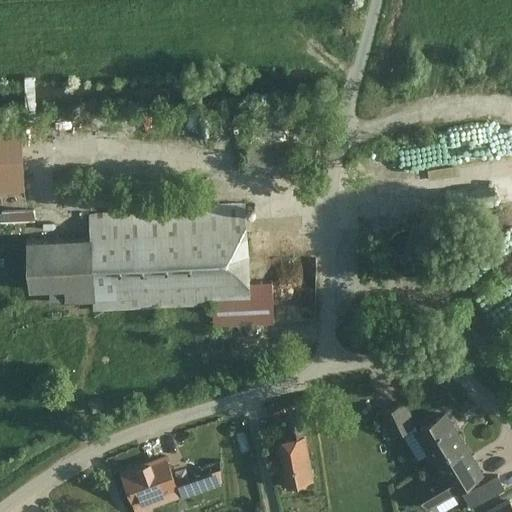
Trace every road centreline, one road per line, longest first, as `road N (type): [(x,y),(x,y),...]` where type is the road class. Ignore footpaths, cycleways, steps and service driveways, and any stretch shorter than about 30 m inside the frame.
road 1 (unclassified): [(372,0),(336,192),(332,368)]
road 2 (residential): [(0,511),(127,438),(332,368)]
road 3 (residential): [(332,368),(417,362),(458,379),(511,428)]
